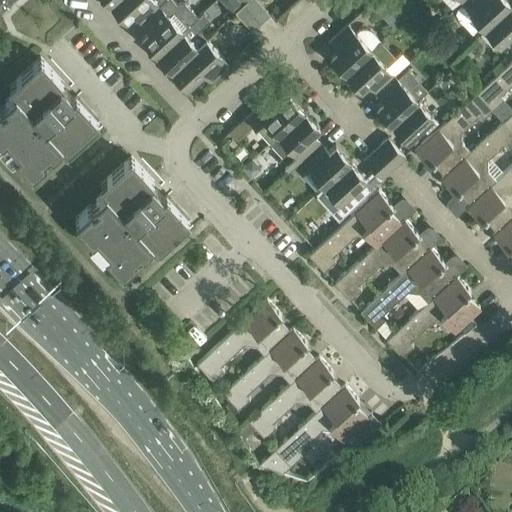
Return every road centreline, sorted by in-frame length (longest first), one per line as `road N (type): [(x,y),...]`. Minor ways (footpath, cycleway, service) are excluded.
road 1 (residential): [(511,310),(423,384),(391,391),(183,183),(170,146)]
road 2 (primary): [(201,511),(97,370),(0,271)]
road 3 (primary): [(0,355),(132,511)]
road 4 (residential): [(511,294),(394,166)]
road 5 (residential): [(84,0),(197,122)]
road 6 (residential): [(170,146),(143,146),(59,50)]
road 7 (residential): [(375,145),(286,42)]
